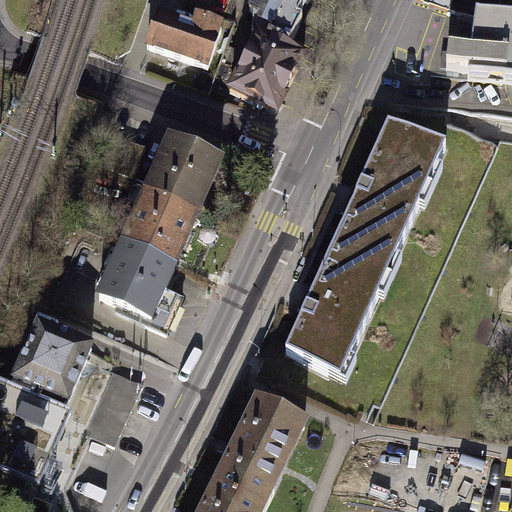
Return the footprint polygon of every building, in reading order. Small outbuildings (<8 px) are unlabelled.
[(318,0),(258,0),(252,15),(260,19),(259,35),(297,51),(318,0)] [(416,0),(416,1),(426,4),(442,9),(450,12),(453,0),(416,0)] [(511,0),(453,0),(450,12),(475,18),(472,48),(449,45),(447,65),(469,67),(469,80),(511,85),(511,0)] [(197,31),(162,20),(150,55),(215,77),(230,34),(200,24),(197,31)] [(306,62),(251,41),(230,97),(285,118),(306,62)] [(444,146),(388,121),(284,351),(340,376),(444,146)] [(201,159),(171,147),(102,306),(174,336),(188,303),(172,296),(226,170),(201,159)] [(97,354),(39,329),(12,388),(71,414),(97,354)] [(119,373),(90,434),(120,448),(149,388),(119,373)] [(77,426),(0,391),(0,477),(45,498),(77,426)] [(279,511),(316,438),(258,409),(207,511),(279,511)]
